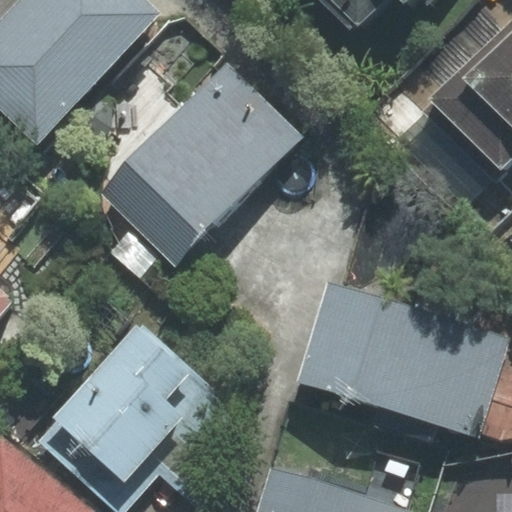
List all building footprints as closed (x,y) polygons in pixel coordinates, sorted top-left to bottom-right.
[(143,27),(117,0),(21,0),(0,24),(0,131),(27,161),(143,27)] [(294,0),(338,45),(369,15),(381,27),(404,5),(415,17),(432,0),(294,0)] [(511,19),(414,117),(481,185),(511,154),(511,19)] [(293,149),(218,74),(90,200),(165,276),(293,149)] [(500,352),(317,298),(287,399),(470,453),(500,352)] [(40,438),(30,449),(100,511),(125,511),(152,483),(184,511),(197,511),(221,421),(203,405),(208,400),(133,333),(124,343),(120,339),(35,434),(40,438)] [(70,511),(0,454),(0,511),(70,511)] [(358,511),(259,481),(248,511),(358,511)]
